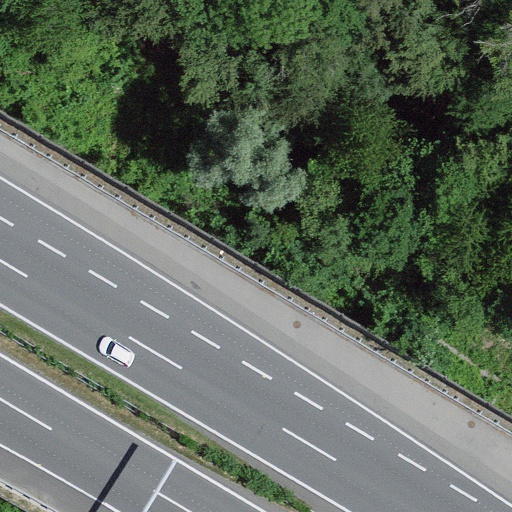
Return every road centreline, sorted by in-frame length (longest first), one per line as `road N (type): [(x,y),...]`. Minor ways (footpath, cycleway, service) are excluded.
road 1 (motorway): [(424,511),(0,257)]
road 2 (motorway): [(0,400),(186,511)]
